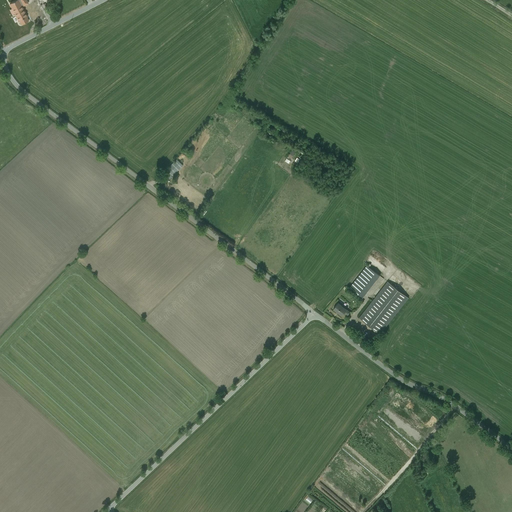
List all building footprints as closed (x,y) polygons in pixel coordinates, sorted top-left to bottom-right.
[(32,21),(41,16),(33,1),(24,6),(32,21)] [(12,13),(18,10),(14,2),(8,4),(12,13)] [(177,163),(184,170),(189,166),(183,159),(177,163)] [(367,266),(349,287),(361,298),(380,276),(367,266)] [(387,282),(359,318),(381,335),(409,298),(387,282)] [(332,309),(341,316),(346,309),(337,302),(332,309)]
